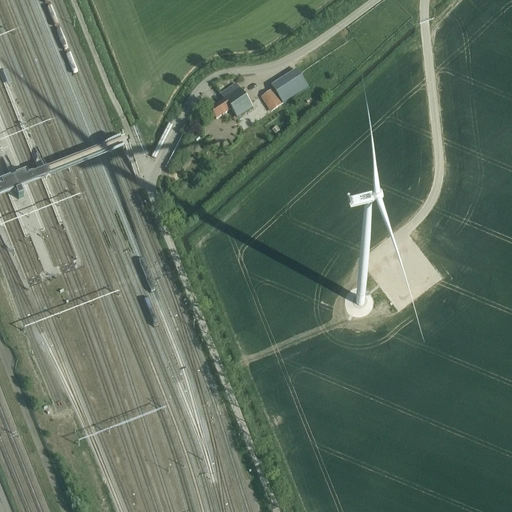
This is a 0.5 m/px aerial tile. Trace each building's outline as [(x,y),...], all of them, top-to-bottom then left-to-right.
[(270,87),(276,96),(282,105),(307,88),(296,71),(270,87)] [(269,76),(273,83),(279,80),(274,73),(269,76)] [(235,85),(220,95),(237,119),(252,109),(235,85)] [(270,92),(262,97),(272,111),(280,106),(270,92)] [(230,110),(223,100),(216,105),(213,102),(206,107),(215,120),(230,110)] [(18,193),(15,194),(18,200),(21,199),(23,198),(21,191),(19,192),(18,193)] [(341,297),(340,300),(340,304),(341,307),(342,310),(344,313),(346,316),(349,318),(352,320),(355,320),(359,321),(362,320),(366,319),(369,318),(372,316),(374,313),(376,310),(377,307),(377,304),(377,300),(377,297),(376,293),(374,290),(371,288),(369,286),(365,284),(362,283),(359,283),(355,283),(352,284),(349,286),(346,288),(344,291),(342,294),(341,297)]
